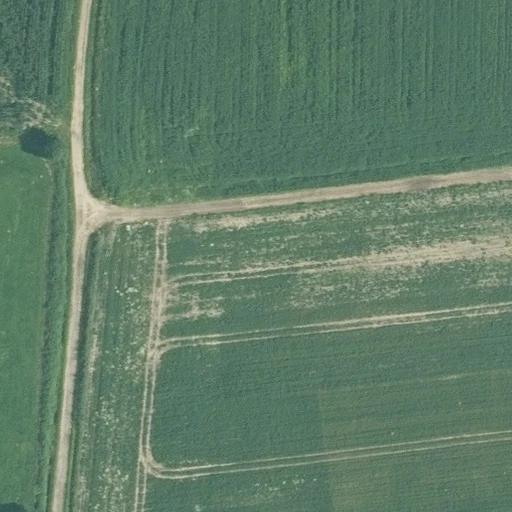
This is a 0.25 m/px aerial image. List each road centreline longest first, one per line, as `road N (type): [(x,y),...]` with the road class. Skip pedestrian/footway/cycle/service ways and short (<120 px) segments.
road 1 (track): [(511,174),(81,223)]
road 2 (track): [(58,511),(81,223)]
road 3 (track): [(81,223),(75,105),(85,0)]
